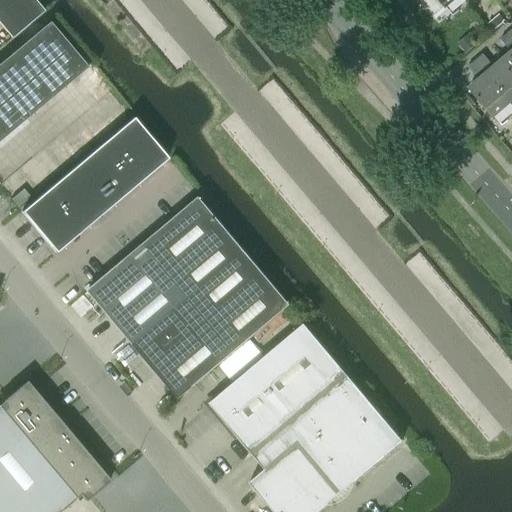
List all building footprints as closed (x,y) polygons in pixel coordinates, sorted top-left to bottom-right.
[(0,0),(0,25),(10,38),(41,12),(31,0),(0,0)] [(420,0),(423,6),(432,17),(444,7),(445,8),(453,0),(420,0)] [(49,21),(0,62),(0,140),(88,67),(49,21)] [(507,33),(500,39),(500,40),(511,53),(502,60),(511,71),(511,39),(508,34),(507,33)] [(482,54),(474,61),(475,62),(510,103),(511,102),(511,71),(502,60),(494,68),(483,55),(482,54)] [(474,61),(467,67),(468,68),(479,81),(469,89),(486,109),(493,118),(495,116),(510,103),(475,62),(474,61)] [(21,211),(55,252),(167,159),(133,118),(21,211)] [(23,189),(11,198),(18,207),(30,197),(23,189)] [(88,290),(106,312),(179,399),(290,304),(199,196),(88,290)] [(209,403),(252,454),(347,373),(304,323),(209,403)] [(347,373),(252,454),(265,469),(249,482),(250,483),(298,443),(340,493),(403,440),(347,373)] [(2,401),(0,402),(0,511),(58,511),(79,495),(85,501),(110,480),(26,380),(1,401),(2,401)] [(274,511),(317,511),(340,493),(298,443),(250,483),(274,511)]
